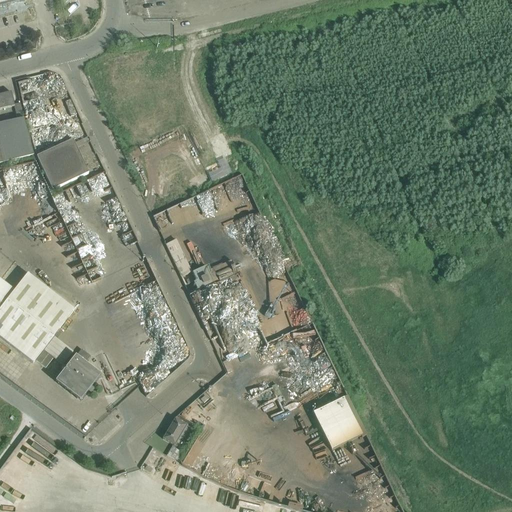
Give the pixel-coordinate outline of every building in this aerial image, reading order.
[(24,118),(20,103),(14,104),(11,93),(0,95),(0,109),(14,106),(17,120),(24,118)] [(17,120),(0,123),(0,155),(2,164),(33,156),(24,118),(17,120)] [(88,174),(76,148),(73,141),(36,157),(52,191),(88,174)] [(191,273),(176,240),(165,245),(181,278),(191,273)] [(211,259),(198,265),(202,274),(215,268),(211,259)] [(74,310),(27,274),(14,291),(0,280),(0,338),(33,364),(74,310)] [(80,400),(96,380),(99,376),(75,358),(57,382),(80,400)] [(326,371),(317,375),(324,390),(333,385),(326,371)] [(342,398),(313,412),(313,414),(331,451),(361,437),(342,398)] [(174,447),(186,426),(174,419),(170,425),(169,424),(168,425),(170,426),(162,440),(174,447)] [(202,425),(188,447),(198,454),(214,428),(209,425),(207,428),(202,425)] [(23,511),(29,479),(37,480),(51,462),(52,456),(37,454),(39,444),(32,439),(31,439),(30,445),(27,445),(24,443),(16,442),(0,462),(0,511),(23,511)] [(172,446),(166,456),(181,463),(185,455),(180,451),(172,446)] [(150,474),(153,469),(147,465),(144,470),(150,474)]
